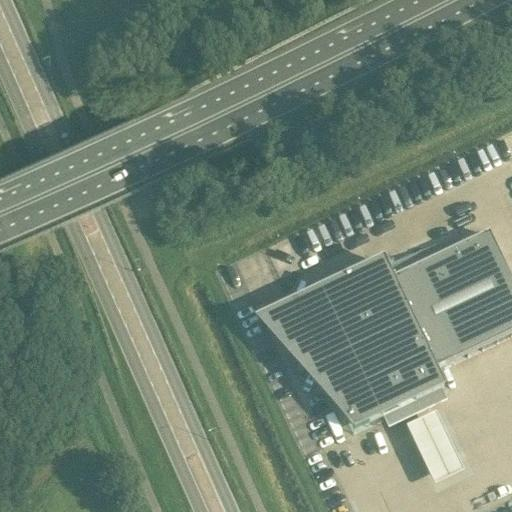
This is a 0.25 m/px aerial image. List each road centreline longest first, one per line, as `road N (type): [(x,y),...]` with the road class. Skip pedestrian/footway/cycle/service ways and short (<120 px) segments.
road 1 (secondary): [(215,511),(0,38)]
road 2 (primary): [(0,214),(450,0)]
